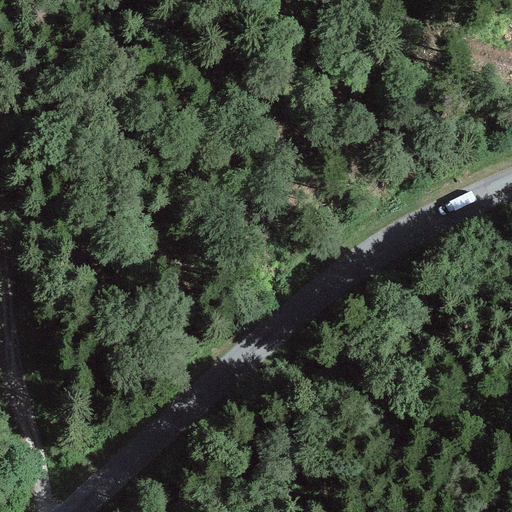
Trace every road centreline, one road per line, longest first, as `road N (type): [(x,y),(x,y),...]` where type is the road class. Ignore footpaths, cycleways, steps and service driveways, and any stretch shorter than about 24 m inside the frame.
road 1 (tertiary): [(511,186),(349,266),(74,511)]
road 2 (unclassified): [(0,263),(48,511)]
